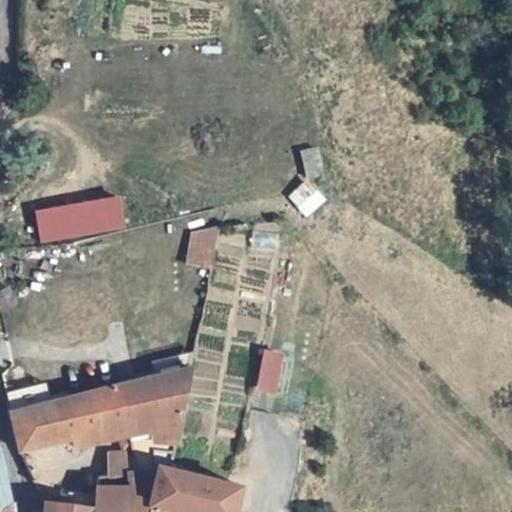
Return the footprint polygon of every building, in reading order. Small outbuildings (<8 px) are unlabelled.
[(38,207),(43,239),(125,224),(118,192),(38,207)] [(217,230),(191,225),(185,262),(211,267),(217,230)] [(255,388),(276,392),(283,349),(262,346),(255,388)] [(160,372),(195,364),(198,348),(158,358),(160,372)] [(160,372),(11,407),(18,448),(22,447),(70,438),(74,444),(108,436),(107,429),(129,422),(148,417),(189,405),(195,364),(160,372)] [(183,442),(189,405),(148,417),(156,444),(183,442)] [(156,444),(148,417),(129,422),(136,451),(156,448),(156,444)] [(0,511),(14,511),(3,446),(0,445),(0,511)] [(110,454),(109,471),(132,470),(157,468),(156,448),(136,451),(110,454)] [(161,503),(195,511),(237,511),(243,482),(239,480),(179,467),(164,468),(158,502),(161,503)] [(160,511),(161,503),(158,502),(164,468),(157,468),(132,470),(131,483),(98,482),(96,511),(160,511)] [(50,511),(96,511),(98,482),(75,482),(72,499),(49,499),(53,505),(50,511)] [(195,511),(161,503),(160,511),(195,511)]
